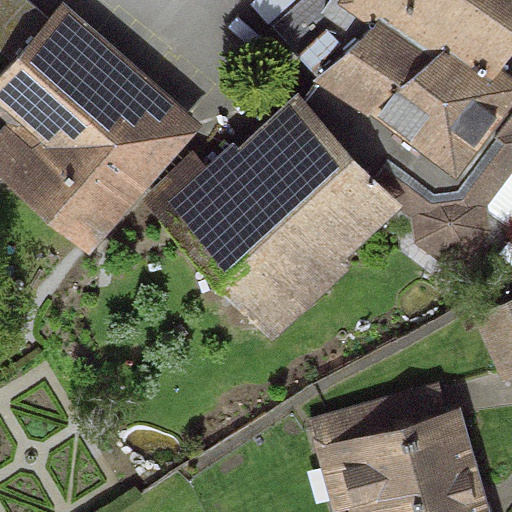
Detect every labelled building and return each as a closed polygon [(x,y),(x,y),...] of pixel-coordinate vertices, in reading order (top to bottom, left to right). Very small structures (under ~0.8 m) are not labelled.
[(0,0),(0,57),(5,61),(43,19),(21,0),(0,0)] [(299,117),(369,175),(415,210),(418,234),(436,248),(459,245),(473,227),(469,203),(511,145),(511,0),(292,0),(267,24),(313,73),(322,78),(295,113),(299,117)] [(0,68),(0,119),(40,152),(104,77),(42,21),(0,68)] [(104,77),(40,152),(14,182),(79,237),(123,185),(169,132),(104,77)] [(365,180),(369,175),(299,117),(222,190),(189,156),(145,197),(267,327),(311,285),(297,270),(378,195),(365,180)] [(511,301),(476,317),(499,372),(511,366),(511,301)] [(453,511),(469,508),(433,386),(310,422),(334,505),(371,494),(376,511),(438,495),(442,511),(453,511)] [(453,511),(442,511),(438,495),(376,511),(469,511),(469,508),(453,511)]
